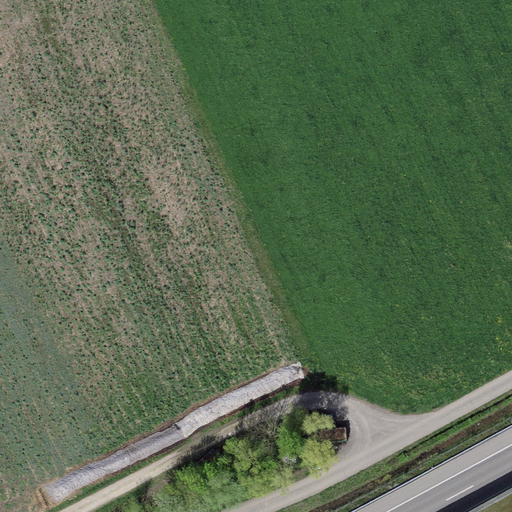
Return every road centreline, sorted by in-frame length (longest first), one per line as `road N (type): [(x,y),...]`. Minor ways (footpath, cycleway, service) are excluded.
road 1 (track): [(70,511),(287,405),(317,399),(355,417),(381,451)]
road 2 (unclassified): [(247,511),(381,451),(511,378)]
